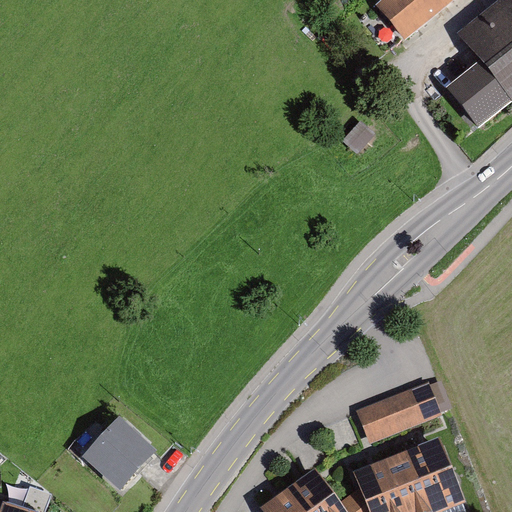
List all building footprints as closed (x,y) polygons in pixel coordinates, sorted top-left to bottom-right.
[(392,0),(384,7),(413,42),(465,0),(392,0)] [(511,0),(498,0),(457,32),(481,63),(451,86),(480,123),(511,99),(511,0)] [(361,121),(348,143),(364,152),(377,130),(361,121)] [(435,385),(364,412),(376,445),(447,418),(435,385)] [(158,457),(119,421),(83,460),(122,496),(158,457)] [(470,511),(444,444),(414,456),(436,511),(470,511)] [(436,511),(414,456),(385,467),(402,511),(436,511)] [(402,511),(385,467),(355,479),(368,511),(402,511)] [(301,511),(343,511),(318,477),(290,495),(301,511)] [(301,511),(290,495),(265,511),(301,511)] [(37,511),(13,503),(9,511),(37,511)]
